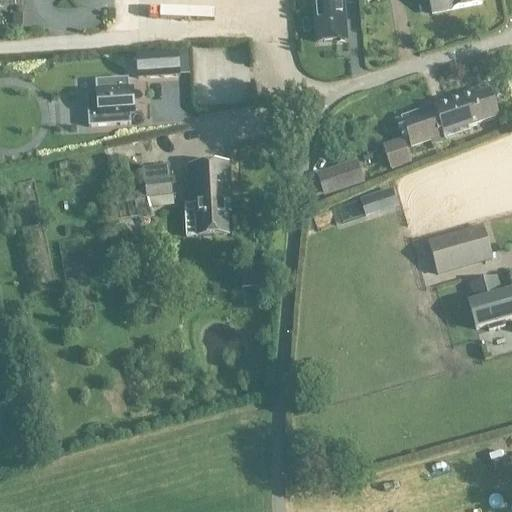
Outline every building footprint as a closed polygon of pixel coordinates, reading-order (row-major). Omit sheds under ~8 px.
[(318,44),(345,42),(342,10),(332,11),(330,0),(316,0),(317,12),(315,12),(318,44)] [(430,0),(434,14),(480,4),(479,0),(430,0)] [(22,16),(13,16),(13,29),(21,29),(22,16)] [(179,77),(178,55),(136,58),(138,80),(179,77)] [(129,91),(128,81),(96,83),(97,97),(87,98),(89,129),(131,126),(130,116),(134,116),(133,91),(129,91)] [(489,93),(474,98),(473,95),(458,100),(459,103),(422,115),(421,112),(401,119),(412,149),(431,142),(432,147),(445,143),(447,139),(444,129),(466,122),(468,130),(498,119),(489,93)] [(405,147),(384,153),(390,171),(411,164),(405,147)] [(228,165),(188,167),(190,207),(184,207),(185,239),(195,238),(195,239),(228,237),(227,213),(231,213),(228,165)] [(363,183),(357,166),(322,178),(327,194),(363,183)] [(137,191),(138,201),(173,197),(169,167),(142,170),(144,190),(137,191)] [(370,199),(361,203),(366,218),(375,214),(370,199)] [(429,245),(438,276),(492,260),(483,229),(429,245)] [(241,269),(242,281),(259,281),(259,268),(241,269)] [(469,305),(476,331),(488,328),(489,333),(505,328),(504,323),(511,320),(511,293),(499,297),(497,291),(499,291),(496,280),(471,287),(475,304),(469,305)]
